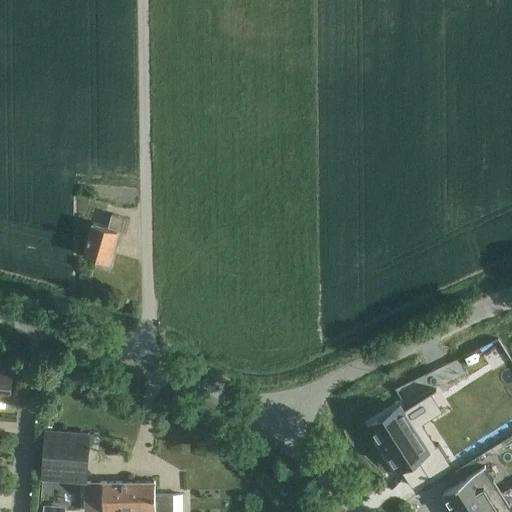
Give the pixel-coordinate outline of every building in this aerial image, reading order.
[(125,230),(129,217),(111,212),(108,225),(92,220),(83,251),(108,259),(117,228),(125,230)] [(0,395),(9,396),(11,363),(0,362),(0,395)] [(399,403),(370,422),(399,467),(417,455),(429,474),(451,461),(438,441),(427,448),(410,421),(434,406),(425,393),(402,407),(399,403)] [(42,477),(85,480),(88,431),(45,428),(42,477)] [(467,511),(501,491),(484,464),(442,491),(455,511),(467,511)] [(155,480),(85,480),(85,509),(154,509),(153,511),(172,511),(172,493),(155,493),(155,480)] [(511,511),(511,508),(501,491),(467,511),(511,511)]
